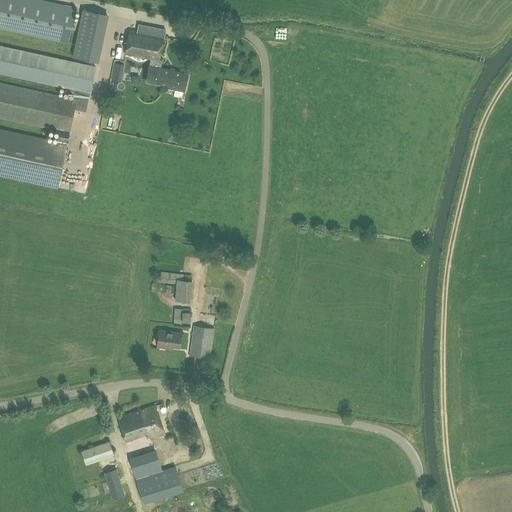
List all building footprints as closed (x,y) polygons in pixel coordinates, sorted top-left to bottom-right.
[(0,0),(0,28),(68,43),(76,7),(42,0),(0,0)] [(106,14),(82,9),(72,52),(96,58),(106,14)] [(157,67),(158,61),(159,61),(164,37),(164,36),(165,29),(156,27),(154,35),(130,30),(125,54),(151,59),(146,81),(159,83),(161,76),(168,77),(170,70),(157,67)] [(0,73),(91,93),(96,66),(0,45),(0,73)] [(167,85),(188,89),(191,74),(170,70),(168,77),(161,76),(159,83),(167,85)] [(0,82),(0,118),(59,131),(57,142),(0,129),(0,173),(57,187),(77,99),(0,82)] [(121,123),(121,113),(111,113),(111,123),(121,123)] [(176,284),(178,274),(161,272),(160,282),(176,284)] [(176,284),(174,300),(190,302),(193,280),(192,280),(192,275),(178,274),(176,284)] [(173,295),(174,286),(167,285),(165,294),(173,295)] [(191,309),(174,308),(174,325),(191,325),(191,309)] [(214,328),(193,325),(189,355),(211,358),(214,328)] [(179,347),(181,333),(160,330),(158,347),(170,348),(171,345),(179,347)] [(149,434),(150,438),(165,433),(155,405),(118,417),(125,442),(149,434)] [(113,454),(109,442),(82,451),(86,464),(113,454)] [(161,470),(155,451),(130,459),(143,501),(181,489),(174,466),(161,470)] [(125,458),(115,462),(119,471),(129,467),(125,458)] [(104,472),(111,495),(112,499),(121,496),(124,496),(116,469),(104,472)]
